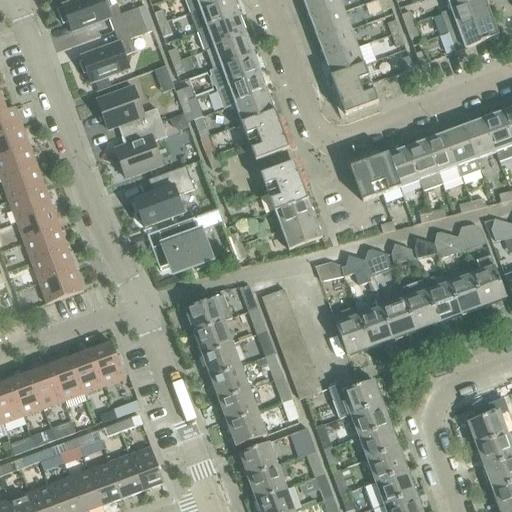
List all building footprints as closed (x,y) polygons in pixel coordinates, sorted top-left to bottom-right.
[(109,20),(114,33),(143,23),(138,10),(121,17),(117,6),(114,0),(82,0),(62,7),(72,34),(109,20)] [(184,0),(190,15),(231,0),(184,0)] [(231,0),(190,15),(197,34),(240,18),(233,0),(231,0)] [(301,0),(305,8),(326,0),(301,0)] [(326,0),(305,8),(311,26),(345,14),(339,0),(326,0)] [(391,10),(386,0),(381,0),(378,1),(383,13),(391,10)] [(441,16),(449,35),(491,19),(484,0),(483,0),(450,12),(441,16)] [(445,0),(450,12),(483,0),(445,0)] [(144,8),(138,10),(143,23),(148,21),(144,8)] [(311,26),(318,44),(351,32),(363,28),(356,10),(345,14),(311,26)] [(153,14),(158,27),(166,24),(161,11),(153,14)] [(401,16),(405,29),(414,26),(410,13),(401,16)] [(206,53),(247,38),(240,18),(197,34),(204,54),(206,53)] [(499,39),(491,19),(449,35),(456,55),(465,51),(499,39)] [(148,21),(143,23),(147,35),(153,33),(148,21)] [(387,25),(391,37),(399,34),(395,22),(387,25)] [(147,35),(143,23),(114,33),(118,45),(81,58),(83,63),(80,65),(84,76),(87,75),(91,85),(129,71),(124,58),(135,54),(130,41),(147,35)] [(170,35),(166,24),(158,27),(162,38),(170,35)] [(418,37),(414,26),(405,29),(410,41),(418,37)] [(318,44),(324,62),(358,50),(351,32),(318,44)] [(404,46),(399,34),(391,37),(396,49),(404,46)] [(206,53),(213,72),(221,69),(254,57),(247,38),(206,53)] [(168,52),(172,65),(180,62),(175,49),(168,52)] [(324,62),(331,80),(365,68),(358,50),(324,62)] [(420,68),(428,65),(424,53),(415,56),(420,68)] [(217,92),(217,93),(262,76),(259,69),(254,57),(221,69),(213,72),(210,73),(211,76),(209,79),(212,87),(215,88),(217,92)] [(404,74),(413,70),(408,59),(399,62),(404,74)] [(184,73),(180,62),(172,65),(176,76),(184,73)] [(371,86),(365,68),(331,80),(335,91),(330,94),(332,100),(335,107),(340,105),(345,117),(378,104),(371,86)] [(235,107),(269,95),(262,76),(217,93),(224,112),(235,107)] [(118,129),(122,138),(161,123),(157,111),(143,116),(133,89),(97,102),(108,132),(118,129)] [(174,93),(179,106),(188,103),(183,90),(174,93)] [(242,126),(242,127),(276,114),(269,95),(235,107),(242,126)] [(192,114),(188,103),(179,106),(183,116),(183,117),(192,114)] [(0,139),(23,131),(22,130),(15,110),(6,113),(0,115),(0,139)] [(511,110),(502,114),(503,118),(511,140),(511,110)] [(280,125),(276,114),(242,127),(249,145),(256,163),(289,151),(285,139),(291,137),(288,130),(285,123),(280,125)] [(502,114),(483,121),(495,155),(499,164),(511,159),(511,140),(503,118),(502,114)] [(183,116),(169,122),(172,129),(180,133),(188,130),(187,125),(184,118),(183,117),(183,116)] [(194,123),(198,134),(206,131),(202,120),(194,123)] [(483,121),(464,128),(476,162),(495,155),(483,121)] [(167,139),(161,123),(122,138),(125,147),(115,151),(127,181),(162,168),(153,144),(167,139)] [(464,128),(445,135),(461,179),(462,179),(480,172),(476,162),(464,128)] [(0,162),(30,151),(30,150),(23,131),(0,139),(0,162)] [(445,135),(425,142),(442,186),(461,179),(445,135)] [(425,142),(406,149),(419,183),(420,183),(424,193),(442,186),(425,142)] [(406,149),(387,156),(400,190),(419,183),(406,149)] [(0,181),(1,185),(38,172),(37,171),(30,151),(0,162),(0,181)] [(381,197),(400,190),(387,156),(368,163),(350,170),(362,204),(381,197)] [(212,172),(220,169),(216,157),(207,160),(212,172)] [(261,177),(274,214),(308,201),(304,190),(309,188),(304,174),(299,176),(294,164),(261,177)] [(177,198),(194,192),(186,168),(152,181),(157,194),(134,203),(139,214),(137,218),(137,221),(139,224),(143,225),(144,230),(184,215),(177,198)] [(1,186),(9,206),(45,192),(45,191),(38,172),(1,185),(1,186)] [(9,206),(16,226),(53,213),(53,212),(45,192),(9,206)] [(501,206),(511,202),(511,198),(511,194),(499,197),(501,206)] [(226,211),(234,208),(230,196),(222,199),(226,211)] [(274,214),(281,232),(315,220),(308,201),(274,214)] [(483,201),(471,204),(473,213),(485,209),(483,201)] [(461,216),(473,213),(471,204),(459,207),(461,216)] [(443,211),(431,214),(433,223),(446,220),(443,211)] [(17,226),(24,246),(60,233),(60,232),(53,213),(16,226),(17,226)] [(421,226),(433,223),(431,214),(419,217),(421,226)] [(172,273),(211,259),(201,232),(199,233),(194,220),(147,237),(161,274),(171,270),(172,273)] [(322,240),(315,220),(281,232),(289,252),(322,240)] [(511,227),(494,222),(491,233),(495,243),(495,244),(510,241),(511,240),(511,227)] [(382,236),(395,233),(393,224),(380,227),(382,236)] [(460,232),(457,240),(462,254),(463,253),(463,254),(486,246),(482,234),(480,231),(478,229),(476,229),(474,228),(472,228),(461,230),(460,232)] [(24,247),(31,267),(68,253),(68,252),(60,233),(24,246),(24,247)] [(229,238),(233,250),(241,247),(237,235),(229,238)] [(436,238),(434,246),(437,256),(440,261),(462,254),(457,240),(443,236),(440,235),(436,236),(436,238)] [(417,242),(414,252),(416,261),(437,256),(434,246),(433,246),(417,242)] [(246,259),(241,247),(233,250),(238,262),(246,259)] [(394,248),(392,257),(394,266),(413,262),(411,253),(394,248)] [(32,267),(39,287),(75,274),(75,273),(68,253),(31,267),(32,267)] [(368,254),(365,263),(366,272),(369,280),(392,271),(390,267),(388,258),(373,253),(371,254),(368,254)] [(348,259),(344,268),(346,277),(354,275),(359,287),(371,283),(369,280),(366,272),(365,263),(348,259)] [(480,274),(471,277),(482,308),(504,300),(492,269),(489,259),(476,264),(480,274)] [(318,283),(342,278),(340,269),(329,265),(315,269),(318,283)] [(83,295),(75,274),(39,287),(39,288),(47,308),(83,295)] [(471,277),(448,285),(460,316),(482,308),(471,277)] [(433,281),(423,285),(426,293),(437,324),(460,316),(448,285),(436,289),(433,281)] [(399,293),(402,302),(414,333),(437,324),(426,293),(423,285),(399,293)] [(247,312),(248,316),(258,313),(256,308),(249,289),(239,292),(247,312)] [(263,302),(267,313),(289,305),(285,294),(263,302)] [(185,312),(194,336),(225,325),(232,322),(223,298),(216,301),(185,312)] [(378,305),(380,310),(391,341),(414,333),(402,302),(389,307),(387,302),(378,305)] [(267,313),(271,323),(293,315),(289,305),(267,313)] [(346,357),(369,349),(358,318),(355,310),(332,318),(335,326),(346,357)] [(380,310),(358,318),(369,349),(391,341),(380,310)] [(248,316),(257,339),(266,336),(258,313),(248,316)] [(271,323),(275,335),(297,327),(293,315),(271,323)] [(194,336),(203,359),(233,348),(225,325),(194,336)] [(302,338),(297,327),(275,335),(280,346),(302,338)] [(266,336),(257,339),(265,361),(275,358),(266,336)] [(280,346),(284,357),(306,350),(302,338),(280,346)] [(112,347),(91,354),(105,390),(125,383),(112,347)] [(203,359),(211,382),(242,370),(233,348),(203,359)] [(284,357),(288,369),(310,360),(306,350),(284,357)] [(91,354),(71,362),(85,398),(105,390),(91,354)] [(270,373),(274,384),(283,381),(278,367),(275,358),(265,361),(270,373)] [(288,369),(292,380),(314,372),(310,360),(288,369)] [(265,361),(257,364),(259,369),(261,369),(264,375),(270,373),(265,361)] [(71,362),(51,369),(64,405),(85,398),(71,362)] [(51,369),(31,377),(44,413),(64,405),(51,369)] [(211,382),(219,404),(250,393),(242,370),(211,382)] [(292,380),(297,391),(318,383),(314,372),(292,380)] [(31,377),(11,384),(24,420),(44,413),(31,377)] [(274,384),(282,407),(292,403),(283,381),(274,384)] [(323,394),(318,383),(297,391),(301,402),(323,394)] [(11,384),(0,388),(0,417),(4,428),(24,420),(11,384)] [(342,396),(351,419),(380,408),(372,385),(342,396)] [(219,404),(228,427),(258,416),(250,393),(219,404)] [(298,421),(292,403),(282,407),(289,424),(298,421)] [(118,420),(141,411),(138,404),(115,412),(118,420)] [(481,409),(476,411),(479,421),(498,414),(494,404),(481,409)] [(308,410),(315,431),(324,428),(317,407),(308,410)] [(351,419),(359,441),(389,430),(380,408),(351,419)] [(468,425),(477,448),(506,437),(498,414),(479,421),(468,425)] [(267,437),(258,416),(228,427),(236,449),(267,437)] [(131,422),(118,427),(121,436),(135,431),(131,422)] [(60,428),(51,432),(55,443),(75,436),(71,424),(60,428)] [(107,441),(121,436),(118,427),(104,433),(107,441)] [(324,428),(315,431),(316,432),(324,454),(333,451),(325,428),(324,428)] [(359,441),(367,463),(397,452),(389,430),(359,441)] [(51,432),(30,439),(35,451),(51,445),(55,443),(51,432)] [(298,436),(306,458),(316,454),(308,433),(298,436)] [(477,448),(485,470),(511,460),(511,451),(506,437),(477,448)] [(91,438),(78,442),(82,451),(94,447),(91,438)] [(30,439),(10,447),(14,459),(35,451),(30,439)] [(67,457),(82,451),(78,442),(63,448),(67,457)] [(278,468),(285,466),(277,444),(270,447),(239,458),(247,480),(278,468)] [(152,450),(130,458),(144,495),(165,487),(152,450)] [(339,466),(333,451),(324,454),(329,469),(339,466)] [(51,452),(37,457),(41,466),(55,461),(51,452)] [(367,463),(376,486),(405,475),(397,452),(367,463)] [(306,458),(314,481),(324,478),(316,454),(306,458)] [(21,474),(41,466),(37,457),(17,465),(21,474)] [(87,465),(90,473),(103,510),(123,503),(109,466),(107,458),(87,465)] [(130,458),(109,466),(123,503),(144,495),(130,458)] [(511,460),(485,470),(494,492),(511,485),(511,460)] [(290,479),(285,466),(278,468),(247,480),(256,503),(286,492),(283,482),(290,479)] [(9,468),(0,471),(0,480),(0,481),(13,477),(9,468)] [(90,473),(70,481),(81,511),(97,511),(103,510),(90,473)] [(332,476),(341,499),(350,496),(341,473),(332,476)] [(372,511),(374,511),(384,509),(414,498),(405,475),(376,486),(365,490),(372,511)] [(314,481),(323,504),(333,501),(324,478),(314,481)] [(81,511),(70,481),(49,488),(58,511),(81,511)] [(501,511),(509,511),(511,511),(511,485),(494,492),(501,511)] [(58,511),(49,488),(29,496),(34,511),(58,511)] [(258,511),(294,511),(286,492),(256,503),(258,511)] [(34,511),(29,496),(9,504),(11,511),(34,511)] [(341,499),(345,511),(355,511),(350,496),(341,499)] [(419,511),(414,498),(384,509),(385,511),(419,511)] [(323,504),(325,511),(336,511),(333,501),(323,504)]
